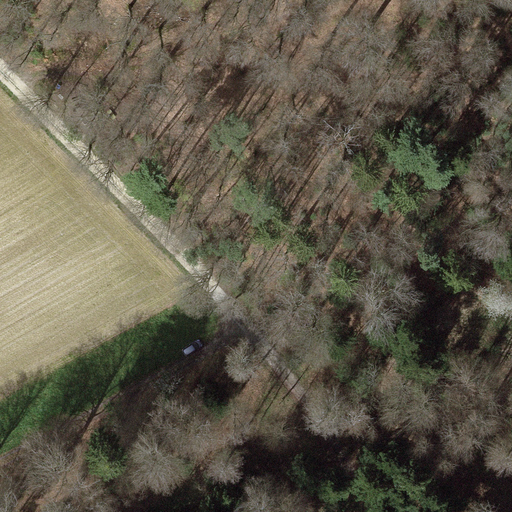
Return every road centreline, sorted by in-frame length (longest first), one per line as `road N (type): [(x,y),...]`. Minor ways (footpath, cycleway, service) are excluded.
road 1 (track): [(0,66),(250,330),(0,461)]
road 2 (track): [(250,330),(358,511)]
